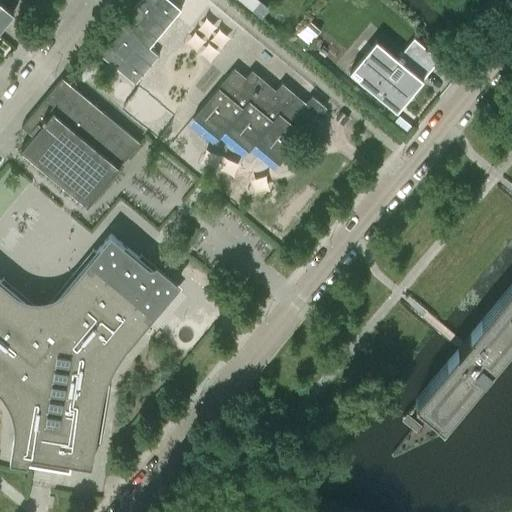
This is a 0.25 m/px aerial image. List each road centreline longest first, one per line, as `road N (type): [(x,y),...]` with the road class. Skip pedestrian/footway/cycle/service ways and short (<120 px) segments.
road 1 (residential): [(121,511),(511,42)]
road 2 (residential): [(0,112),(92,0)]
